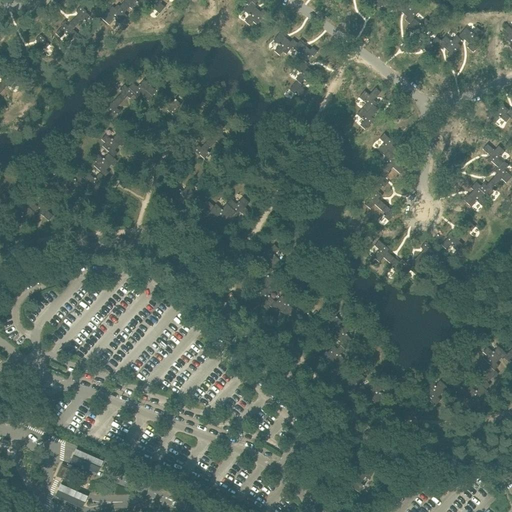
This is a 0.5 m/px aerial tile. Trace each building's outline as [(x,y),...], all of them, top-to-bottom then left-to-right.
[(150,0),(126,0),(124,2),(130,7),(130,8),(133,10),(138,4),(143,9),(150,0)] [(150,0),(143,9),(148,13),(153,8),(160,14),(166,7),(161,3),(163,0),(150,0)] [(409,23),(413,18),(413,17),(419,10),(416,7),(419,3),(415,0),(412,0),(409,4),(403,0),(402,0),(395,8),(400,13),(401,11),(407,16),(404,19),(409,23)] [(130,7),(124,2),(120,7),(118,5),(115,9),(113,7),(107,14),(105,12),(100,18),(110,26),(115,20),(121,25),(128,17),(125,14),(130,8),(130,7)] [(252,2),(248,6),(244,11),(250,16),(245,22),(250,27),(253,23),(257,26),(263,19),(264,20),(268,14),(263,10),(261,13),(255,8),(257,6),(255,5),(252,2)] [(79,22),(80,22),(82,19),(85,21),(91,15),(86,11),(87,10),(81,5),(76,11),(79,13),(75,18),(79,22)] [(413,18),(409,23),(405,27),(410,32),(412,30),(417,35),(415,37),(419,41),(424,36),(423,36),(429,29),(426,26),(430,22),(424,17),(419,23),(413,18)] [(79,22),(75,18),(68,25),(66,23),(67,21),(65,20),(60,25),(61,27),(56,33),(61,37),(65,33),(72,40),(78,33),(74,29),(80,22),(79,22)] [(511,28),(508,25),(503,30),(508,34),(505,38),(511,43),(509,45),(511,48),(511,28)] [(456,37),(460,40),(461,41),(463,40),(468,44),(466,47),(472,53),(476,47),(474,45),(479,40),(476,37),(480,32),(475,27),(470,33),(464,28),(457,36),(456,37)] [(293,48),(298,43),(293,39),(291,42),(285,37),(287,35),(281,31),(273,40),(280,46),(275,51),(280,56),(283,52),(287,55),(293,48)] [(39,51),(39,50),(42,48),(44,50),(50,44),(46,40),(46,39),(41,34),(35,39),(38,42),(34,46),(39,51)] [(436,45),(439,48),(441,49),(443,47),(448,52),(445,55),(450,59),(455,54),(454,53),(460,46),(457,43),(460,40),(456,37),(457,36),(455,35),(450,41),(444,35),(440,40),(436,45)] [(424,36),(419,41),(416,46),(421,50),(422,48),(428,53),(425,56),(430,60),(435,55),(434,54),(439,48),(436,45),(440,40),(435,36),(430,42),(424,36)] [(301,39),(298,43),(293,48),(300,53),(295,59),(300,63),(303,59),(307,62),(313,55),(314,56),(318,51),(313,47),(311,50),(305,45),(307,43),(301,39)] [(39,51),(34,46),(27,54),(25,52),(26,50),(25,48),(19,54),(21,56),(15,61),(20,66),(24,62),(31,68),(37,62),(33,58),(39,51),(39,50),(39,51)] [(297,79),(298,81),(298,80),(302,84),(305,80),(309,83),(314,76),(316,77),(320,71),(315,67),(313,70),(307,65),(309,63),(307,62),(303,59),(300,63),(295,68),(301,74),(297,79)] [(0,86),(4,90),(4,89),(7,86),(9,89),(15,83),(10,79),(11,78),(6,73),(0,78),(3,81),(0,83),(0,86)] [(145,90),(149,85),(143,80),(137,87),(132,83),(128,88),(134,93),(132,95),(133,95),(138,100),(140,98),(138,97),(140,95),(148,102),(151,98),(150,98),(152,97),(145,90)] [(298,80),(298,81),(290,90),(297,95),(292,101),(297,105),(301,100),(304,103),(310,97),(312,99),(316,94),(310,88),(308,91),(302,87),(304,85),(302,84),(298,80)] [(157,97),(165,104),(169,99),(162,93),(167,88),(160,82),(154,89),(149,85),(145,90),(152,97),(150,98),(151,98),(155,102),(157,101),(155,99),(157,97)] [(129,99),(133,95),(132,95),(134,93),(128,88),(128,89),(123,85),(118,91),(121,93),(118,96),(118,97),(123,101),(127,96),(129,99)] [(366,103),(363,107),(368,111),(374,104),(376,106),(380,102),(378,100),(377,102),(374,100),(381,92),(376,87),(370,94),(365,90),(359,97),(366,103)] [(201,104),(209,110),(213,105),(206,99),(210,94),(203,89),(197,97),(192,93),(188,99),(196,105),(195,106),(200,110),(201,108),(199,107),(201,104)] [(116,108),(123,101),(118,97),(118,96),(111,103),(107,99),(101,105),(108,112),(104,116),(109,121),(116,113),(117,115),(121,110),(120,109),(118,110),(116,108)] [(169,99),(165,104),(169,108),(167,110),(172,115),(177,110),(177,109),(181,104),(175,99),(172,102),(169,99)] [(214,104),(213,105),(209,110),(215,115),(218,112),(222,115),(226,110),(223,107),(225,104),(218,100),(215,105),(214,104)] [(506,115),(509,111),(502,106),(503,104),(498,100),(494,106),(497,108),(492,114),(491,112),(486,118),(496,125),(501,119),(507,123),(511,118),(506,115)] [(379,109),(376,106),(374,104),(368,111),(363,107),(357,114),(364,120),(360,125),(365,129),(372,122),(373,123),(378,119),(376,117),(374,119),(372,117),(379,109)] [(212,136),(206,145),(212,148),(211,149),(212,149),(217,141),(222,145),(227,138),(220,132),(223,127),(218,123),(213,130),(211,129),(206,135),(208,136),(210,135),(212,136)] [(378,149),(384,155),(389,150),(396,157),(397,155),(400,152),(392,145),(395,142),(396,144),(398,142),(393,138),(392,140),(384,133),(380,138),(384,142),(378,149)] [(110,154),(115,159),(119,154),(116,152),(121,146),(123,148),(127,143),(118,134),(113,140),(107,135),(103,140),(107,144),(104,147),(110,153),(110,154)] [(492,161),(496,166),(498,168),(503,163),(499,159),(506,152),(500,146),(495,150),(489,143),(484,148),(491,155),(489,158),(487,156),(486,158),(490,162),(492,161)] [(212,148),(206,145),(203,149),(200,147),(195,153),(202,158),(202,157),(207,161),(212,154),(209,152),(211,149),(212,148)] [(382,166),(384,168),(388,172),(389,172),(393,167),(399,174),(404,169),(396,162),(398,159),(400,161),(402,159),(397,155),(396,157),(389,150),(384,155),(388,159),(382,166)] [(102,173),(101,174),(106,178),(111,174),(108,171),(113,166),(114,167),(119,162),(115,159),(110,154),(104,160),(99,155),(94,160),(98,164),(95,167),(102,173)] [(504,161),(503,163),(498,168),(496,166),(491,171),(493,173),(494,171),(496,173),(489,181),(493,185),(494,185),(500,179),(505,183),(511,177),(505,170),(509,166),(504,161)] [(388,172),(384,168),(378,175),(373,171),(368,177),(375,184),(371,188),(376,193),(377,191),(382,185),(384,187),(388,182),(386,181),(385,182),(382,180),(390,173),(389,172),(388,172)] [(69,178),(69,177),(60,169),(55,175),(49,170),(45,175),(49,180),(46,183),(52,188),(50,190),(56,195),(61,189),(58,186),(63,181),(65,183),(66,181),(69,178)] [(106,178),(101,174),(96,180),(90,175),(86,179),(90,183),(87,187),(94,193),(93,194),(98,198),(102,193),(99,191),(103,187),(104,186),(106,187),(110,182),(106,178)] [(70,176),(69,177),(69,178),(66,181),(70,184),(67,188),(73,194),(72,195),(77,200),(82,194),(79,192),(84,187),(86,188),(87,187),(90,183),(86,179),(81,175),(76,181),(70,176)] [(483,193),(483,192),(482,192),(477,187),(479,184),(475,180),(469,186),(472,188),(467,193),(465,191),(460,196),(468,205),(474,200),(479,205),(484,200),(480,196),(483,193)] [(490,188),(493,185),(489,181),(485,184),(482,182),(479,184),(477,187),(482,192),(483,192),(487,196),(493,191),(490,188)] [(182,192),(175,185),(169,191),(174,196),(168,203),(173,207),(180,200),(182,202),(185,205),(187,203),(184,200),(192,191),(187,186),(182,192)] [(383,196),(377,191),(376,193),(371,188),(370,186),(365,191),(369,195),(363,203),(369,209),(374,204),(381,210),(385,206),(385,205),(377,198),(379,196),(381,197),(383,196)] [(197,196),(192,191),(184,200),(187,203),(189,204),(190,203),(197,209),(199,207),(202,210),(204,208),(209,212),(214,206),(208,201),(211,197),(202,190),(197,196)] [(0,197),(0,210),(3,213),(5,211),(10,215),(16,209),(15,209),(9,204),(12,200),(4,193),(0,197)] [(236,203),(231,198),(227,203),(236,211),(233,215),(235,217),(238,214),(238,213),(240,211),(248,218),(252,213),(245,206),(249,202),(243,196),(236,203)] [(32,201),(28,206),(38,214),(34,218),(36,220),(39,217),(39,216),(41,214),(49,221),(53,216),(46,210),(51,205),(44,199),(38,206),(32,201)] [(231,217),(233,215),(236,211),(227,203),(222,209),(216,204),(214,206),(209,212),(212,215),(206,221),(212,227),(216,222),(219,224),(222,220),(223,222),(229,215),(231,217)] [(32,220),(34,218),(38,214),(28,206),(23,212),(17,207),(15,209),(16,209),(10,215),(13,218),(7,225),(13,230),(18,225),(20,227),(23,224),(24,225),(31,219),(32,220)] [(389,209),(385,206),(381,210),(383,213),(381,216),(387,221),(391,217),(392,217),(397,212),(391,207),(389,209)] [(467,233),(467,232),(470,229),(473,232),(478,226),(474,222),(475,221),(469,216),(464,221),(466,224),(462,228),(467,233)] [(467,233),(462,228),(455,235),(453,233),(455,232),(453,230),(448,236),(449,237),(443,243),(448,248),(453,243),(459,250),(466,244),(461,239),(468,233),(467,232),(467,233)] [(390,265),(390,264),(394,259),(387,253),(389,250),(390,252),(392,250),(387,246),(386,247),(379,241),(374,246),(379,250),(372,257),(379,263),(383,258),(390,265)] [(266,264),(267,266),(271,269),(279,260),(273,254),(278,249),(273,244),(269,249),(266,246),(260,252),(258,250),(254,255),(260,261),(262,258),(267,263),(266,264)] [(424,261),(424,260),(427,257),(429,260),(435,254),(430,250),(431,249),(425,244),(420,249),(423,252),(419,256),(424,261)] [(424,261),(424,260),(424,261),(419,256),(412,264),(410,262),(411,260),(410,258),(405,264),(404,264),(406,266),(401,271),(400,272),(406,276),(410,272),(417,278),(423,272),(418,268),(424,261)] [(399,263),(394,259),(390,264),(393,267),(391,270),(397,275),(401,271),(406,266),(404,264),(405,264),(401,261),(399,263)] [(273,270),(271,269),(267,266),(264,269),(261,266),(255,273),(254,272),(249,277),(254,282),(257,279),(262,284),(261,285),(262,286),(266,290),(269,286),(274,281),(268,276),(273,270)] [(274,290),(269,286),(266,290),(262,286),(256,293),(255,292),(250,297),(255,302),(258,299),(263,304),(262,306),(267,310),(270,306),(275,301),(269,296),(274,290)] [(295,310),(294,310),(288,304),(294,299),(288,294),(285,298),(282,295),(275,302),(275,301),(270,306),(275,310),(277,308),(283,313),(281,314),(286,319),(290,315),(294,319),(297,317),(302,321),(301,323),(306,327),(314,318),(308,313),(313,307),(308,303),(305,306),(301,304),(295,310)] [(334,331),(339,326),(338,326),(342,321),(336,316),(334,318),(331,315),(326,320),(331,324),(328,327),(331,330),(332,329),(334,331)] [(332,329),(331,330),(327,334),(333,340),(335,337),(340,342),(339,344),(340,345),(341,345),(344,348),(352,339),(347,334),(352,328),(347,324),(342,328),(339,325),(339,326),(334,331),(332,329)] [(333,365),(334,366),(338,369),(341,365),(342,365),(346,360),(340,355),(346,349),(344,348),(341,345),(340,345),(337,349),(334,346),(328,352),(326,351),(322,356),(327,361),(329,358),(334,363),(333,365)] [(504,358),(504,357),(507,354),(498,346),(493,352),(487,347),(483,352),(486,356),(483,359),(490,365),(489,366),(494,371),(495,370),(499,366),(496,363),(501,358),(502,359),(504,358)] [(339,390),(342,386),(342,385),(346,380),(341,375),(346,370),(342,365),(341,365),(338,369),(334,366),(328,372),(327,371),(322,376),(327,381),(330,378),(335,383),(334,385),(339,390)] [(498,374),(495,370),(494,371),(489,366),(484,372),(479,366),(474,372),(478,375),(475,378),(482,384),(481,386),(476,391),(470,386),(466,391),(465,391),(469,395),(466,398),(467,398),(473,404),(472,405),(477,410),(482,405),(479,402),(484,397),(486,398),(490,393),(486,390),(490,385),(488,383),(493,377),(494,379),(498,374)] [(367,390),(366,389),(361,384),(366,379),(361,374),(357,378),(354,375),(348,381),(346,380),(342,385),(342,386),(347,390),(349,388),(355,393),(353,394),(358,398),(362,394),(366,399),(369,396),(374,401),(372,402),(377,407),(386,399),(380,393),(385,388),(380,383),(377,387),(374,384),(367,390)] [(445,392),(449,388),(440,380),(434,386),(429,381),(424,386),(429,391),(426,394),(432,399),(430,401),(435,406),(441,400),(438,398),(443,392),(444,393),(445,392)] [(465,391),(466,391),(461,386),(455,392),(450,387),(449,388),(445,392),(449,395),(446,399),(453,405),(452,406),(457,411),(461,406),(459,403),(464,398),(465,400),(467,398),(466,398),(469,395),(465,391)] [(102,464),(75,452),(69,466),(96,478),(102,464)] [(373,472),(356,460),(342,480),(359,493),(364,486),(360,483),(365,476),(369,479),(373,472)] [(72,481),(74,478),(72,477),(73,473),(71,472),(72,470),(62,466),(58,475),(72,481)] [(81,511),(87,500),(59,488),(54,500),(80,511),(81,511)]
